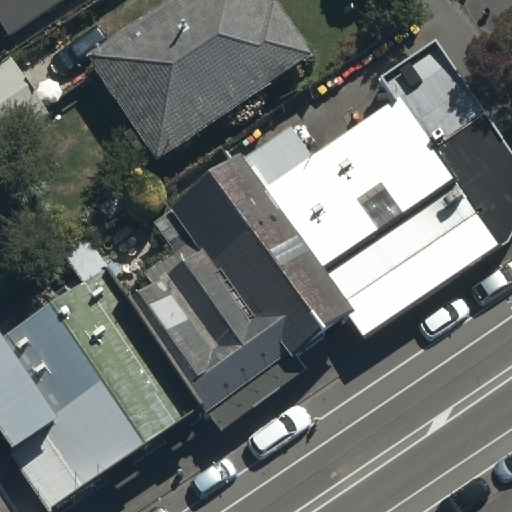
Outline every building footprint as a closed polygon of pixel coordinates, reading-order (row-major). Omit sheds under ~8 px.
[(0,0),(0,25),(14,46),(80,0),(0,0)] [(184,0),(84,68),(156,173),(316,64),(272,0),(184,0)] [(511,156),(431,42),(0,329),(0,440),(45,509),(511,202),(511,156)] [(0,76),(0,173),(58,134),(12,68),(0,76)] [(0,511),(11,511),(0,494),(0,511)]
